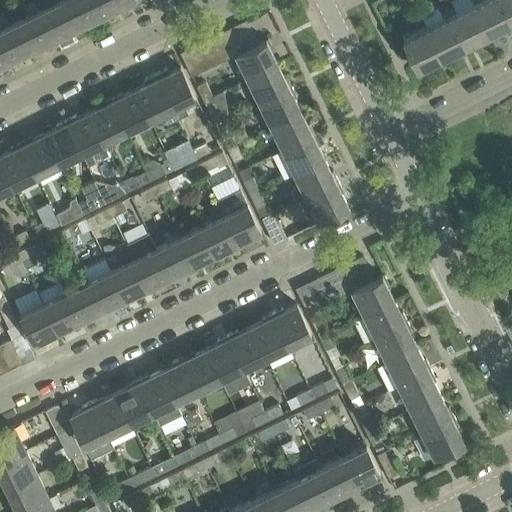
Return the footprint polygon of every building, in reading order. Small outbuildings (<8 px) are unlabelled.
[(67,34),(78,29),(63,0),(58,0),(40,9),(54,38),(66,32),(67,34)] [(88,22),(100,16),(91,0),(63,0),(78,29),(89,24),(88,22)] [(113,12),(123,7),(119,0),(91,0),(100,16),(111,10),(113,12)] [(511,21),(501,0),(472,0),(474,2),(489,33),(511,21)] [(511,0),(501,0),(511,21),(511,0)] [(465,45),(489,33),(474,2),(450,14),(465,45)] [(43,44),(54,38),(40,9),(18,20),(33,51),(44,46),(43,44)] [(442,56),(465,45),(450,14),(427,25),(442,56)] [(248,48),(258,42),(247,19),(236,24),(248,48)] [(22,57),(33,51),(18,20),(0,28),(0,41),(9,60),(21,54),(22,57)] [(236,53),(237,53),(248,48),(236,24),(225,30),(236,53)] [(418,68),(442,56),(427,25),(403,37),(418,68)] [(225,59),(236,53),(225,30),(214,35),(225,59)] [(214,64),(225,59),(214,35),(203,40),(214,64)] [(249,77),(278,63),(272,50),(274,49),(268,37),(258,42),(248,48),(237,53),(249,77)] [(204,69),(214,64),(203,40),(193,45),(204,69)] [(0,64),(9,60),(0,41),(0,64)] [(192,75),(204,69),(193,45),(181,51),(192,75)] [(260,101),(292,85),(287,74),(285,75),(278,63),(249,77),(260,101)] [(188,113),(182,101),(195,95),(181,66),(169,72),(168,69),(156,75),(178,118),(188,113)] [(168,123),(178,118),(156,75),(146,80),(147,82),(135,88),(149,117),(162,111),(168,123)] [(204,98),(212,93),(206,81),(197,85),(204,98)] [(272,125),(302,110),(295,97),(297,96),(292,85),(260,101),(272,125)] [(127,128),(149,117),(135,88),(123,94),(122,92),(111,97),(127,128)] [(204,98),(211,112),(219,108),(212,93),(204,98)] [(104,139),(127,128),(111,97),(101,102),(102,105),(90,110),(104,139)] [(82,150),(104,139),(90,110),(78,116),(77,114),(66,119),(82,150)] [(283,148),(315,132),(310,122),(308,123),(302,110),(272,125),(283,148)] [(59,161),(82,150),(66,119),(55,124),(56,127),(45,132),(59,161)] [(227,145),(237,140),(230,126),(220,131),(227,145)] [(36,172),(59,161),(45,132),(33,138),(32,136),(21,141),(36,172)] [(295,172),(325,157),(319,144),(321,143),(315,132),(283,148),(273,153),(284,176),(295,171),(295,172)] [(237,140),(227,145),(233,159),(243,154),(237,140)] [(0,155),(14,184),(36,172),(21,141),(10,147),(11,149),(0,154),(0,155)] [(197,158),(211,151),(206,141),(193,148),(197,158)] [(183,164),(197,158),(193,148),(179,155),(183,164)] [(199,162),(204,172),(218,165),(219,166),(228,162),(223,151),(214,155),(199,162)] [(0,190),(14,184),(0,155),(0,190)] [(296,201),(307,196),(339,180),(334,169),(331,170),(325,157),(295,172),(301,185),(291,189),(296,201)] [(152,179),(166,173),(160,162),(152,159),(144,163),(147,170),(152,179)] [(190,178),(204,172),(199,162),(185,168),(190,178)] [(250,193),(259,188),(254,175),(255,175),(250,168),(240,172),(250,193)] [(138,186),(152,179),(147,170),(133,177),(138,186)] [(154,184),(158,193),(172,186),(167,177),(154,184)] [(318,220),(349,205),(342,192),(344,191),(339,180),(307,196),(318,220)] [(144,200),(158,193),(154,184),(140,191),(144,200)] [(107,201),(121,195),(116,186),(103,192),(107,201)] [(249,236),(261,230),(247,202),(240,187),(217,199),(224,213),(239,244),(250,238),(249,236)] [(262,218),(274,212),(273,212),(268,202),(266,203),(259,188),(250,193),(262,218)] [(92,208),(107,201),(103,192),(88,199),(92,208)] [(109,206),(114,215),(118,222),(126,217),(122,210),(127,208),(123,199),(109,206)] [(91,226),(114,215),(109,206),(87,218),(91,226)] [(57,214),(62,223),(75,217),(71,208),(57,214)] [(286,235),(277,217),(274,212),(262,218),(274,241),(286,235)] [(228,249),(239,244),(224,213),(201,224),(215,253),(227,247),(228,249)] [(46,230),(62,223),(57,214),(42,221),(46,230)] [(64,228),(68,237),(81,231),(77,221),(64,228)] [(204,259),(215,253),(201,224),(179,235),(194,266),(205,261),(204,259)] [(179,235),(175,226),(164,231),(168,241),(156,246),(170,275),(182,269),(183,271),(194,266),(179,235)] [(67,238),(68,237),(64,228),(50,235),(58,252),(71,246),(67,238)] [(12,236),(17,245),(30,238),(26,230),(12,236)] [(170,275),(156,246),(149,232),(127,243),(149,289),(160,283),(159,281),(170,275)] [(0,248),(2,252),(17,245),(12,236),(0,242),(0,248)] [(138,294),(149,289),(127,243),(118,248),(124,262),(111,269),(125,298),(137,292),(138,294)] [(26,267),(27,266),(37,262),(34,254),(37,253),(32,244),(19,250),(24,259),(23,259),(26,267)] [(23,259),(24,259),(19,250),(4,257),(9,266),(23,259)] [(362,284),(374,278),(362,255),(351,260),(362,284)] [(351,289),(352,289),(362,284),(351,260),(340,266),(351,289)] [(340,294),(351,289),(340,266),(329,271),(340,294)] [(113,303),(125,298),(111,269),(88,280),(104,311),(115,306),(113,303)] [(330,300),(340,294),(329,271),(318,276),(330,300)] [(364,313),(394,298),(388,285),(390,284),(384,273),(374,278),(362,284),(352,289),(364,313)] [(319,305),(330,300),(318,276),(307,281),(319,305)] [(93,316),(104,311),(88,280),(66,291),(80,320),(92,314),(93,316)] [(80,320),(66,291),(61,281),(39,291),(44,302),(43,302),(59,333),(69,328),(68,326),(80,320)] [(307,310),(316,306),(319,305),(307,281),(296,287),(307,310)] [(0,308),(2,313),(11,309),(4,294),(0,295),(0,308)] [(376,337),(408,321),(403,310),(401,311),(394,298),(364,313),(376,337)] [(48,339),(59,333),(43,302),(20,314),(34,343),(47,336),(48,339)] [(273,312),(288,343),(311,331),(297,302),(284,308),(284,306),(273,312)] [(319,333),(328,329),(316,306),(307,310),(319,333)] [(12,339),(23,333),(11,309),(2,313),(9,327),(6,328),(12,339)] [(266,354),(288,343),(273,312),(262,317),(263,319),(251,325),(266,354)] [(387,360),(418,345),(411,332),(413,331),(408,321),(376,337),(387,360)] [(243,365),(266,354),(251,325),(239,331),(238,329),(228,334),(243,365)] [(328,329),(319,333),(327,348),(335,344),(328,329)] [(35,357),(26,339),(23,333),(12,339),(24,363),(35,357)] [(221,376),(243,365),(228,334),(217,339),(218,341),(206,347),(221,376)] [(13,368),(24,363),(12,339),(2,344),(13,368)] [(0,369),(2,373),(13,368),(2,344),(0,344),(0,369)] [(389,389),(399,384),(431,368),(426,357),(424,358),(418,345),(387,360),(377,365),(389,389)] [(198,387),(221,376),(206,347),(195,353),(193,351),(183,356),(198,387)] [(343,382),(352,378),(341,354),(332,359),(343,382)] [(176,398),(198,387),(183,356),(172,362),(173,364),(161,369),(176,398)] [(411,407),(441,393),(434,380),(437,379),(431,368),(399,384),(411,407)] [(183,413),(176,398),(161,369),(149,375),(148,373),(138,379),(153,410),(161,424),(183,413)] [(343,382),(350,396),(359,392),(352,378),(343,382)] [(131,421),(153,410),(138,379),(127,384),(128,386),(116,392),(131,421)] [(314,397),(329,390),(324,381),(310,388),(314,397)] [(301,403),(314,397),(310,388),(297,394),(301,403)] [(108,432),(131,421),(116,392),(104,398),(103,396),(93,401),(108,432)] [(422,431),(455,415),(449,405),(447,406),(441,393),(411,407),(422,431)] [(317,402),(322,411),(335,404),(331,395),(317,402)] [(108,432),(93,401),(82,406),(83,408),(70,415),(92,457),(115,445),(108,432)] [(328,422),(322,411),(317,402),(303,409),(314,429),(328,422)] [(269,418),(283,412),(279,403),(265,410),(269,418)] [(70,427),(67,422),(58,404),(46,410),(58,433),(70,427)] [(246,430),(269,418),(265,410),(251,416),(249,412),(240,416),(246,430)] [(366,430),(375,425),(368,411),(359,416),(366,430)] [(422,431),(425,438),(434,455),(464,441),(458,427),(460,426),(455,415),(422,431)] [(224,441),(246,430),(240,416),(231,420),(233,425),(220,432),(224,441)] [(272,424),(277,433),(290,426),(286,417),(272,424)] [(263,440),(277,433),(272,424),(258,431),(263,440)] [(0,462),(27,450),(23,443),(14,425),(0,432),(0,462)] [(366,430),(373,444),(382,439),(375,425),(366,430)] [(73,455),(82,451),(70,427),(58,433),(69,457),(73,455)] [(202,452),(224,441),(220,432),(197,443),(202,452)] [(227,446),(231,455),(245,448),(240,439),(227,446)] [(179,463),(202,452),(197,443),(175,454),(179,463)] [(381,473),(372,455),(367,444),(343,456),(358,486),(369,481),(368,479),(381,473)] [(209,466),(231,455),(227,446),(204,457),(209,466)] [(401,471),(393,453),(390,447),(378,453),(389,477),(401,471)] [(8,488),(38,473),(27,450),(0,462),(0,474),(1,474),(8,488)] [(82,451),(73,455),(80,469),(89,465),(82,451)] [(165,470),(179,463),(175,454),(161,461),(165,470)] [(348,492),(358,486),(343,456),(321,467),(335,495),(347,490),(348,492)] [(186,477),(209,466),(204,457),(182,468),(186,477)] [(133,485),(155,474),(151,465),(129,476),(133,485)] [(323,501),(335,495),(321,467),(298,478),(313,509),(324,503),(323,501)] [(172,484),(186,477),(182,468),(167,475),(172,484)] [(16,511),(18,511),(50,496),(38,473),(8,488),(14,500),(11,501),(16,511)] [(120,491),(133,485),(129,476),(115,482),(120,491)] [(301,511),(306,511),(313,509),(298,478),(276,489),(286,511),(300,511),(301,511)] [(95,502),(104,497),(98,484),(89,488),(95,502)] [(136,490),(141,500),(155,493),(150,484),(136,490)] [(286,511),(276,489),(253,500),(258,511),(286,511)] [(127,507),(141,500),(136,490),(122,497),(127,507)] [(57,511),(50,496),(18,511),(57,511)] [(95,502),(100,511),(111,511),(104,497),(95,502)] [(258,511),(253,500),(230,511),(231,511),(258,511)]
